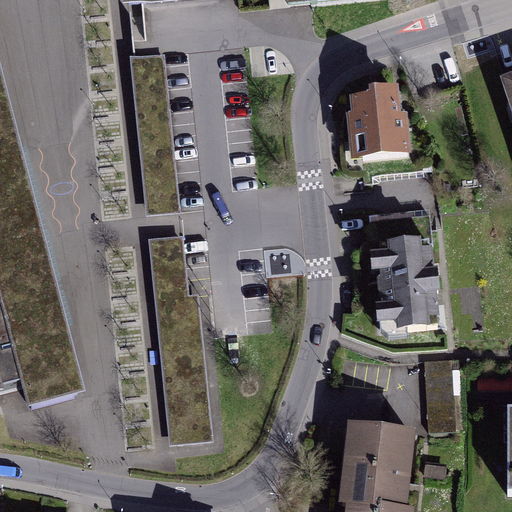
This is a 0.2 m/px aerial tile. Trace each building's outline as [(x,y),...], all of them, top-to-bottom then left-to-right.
[(280,0),(281,11),(376,1),(375,0),(280,0)] [(165,57),(131,60),(147,221),(181,217),(165,57)] [(511,124),(511,70),(496,76),(511,124)] [(401,151),(391,87),(343,94),(353,159),(401,151)] [(0,395),(26,389),(32,411),(79,399),(0,98),(0,395)] [(183,239),(149,242),(171,449),(215,445),(199,297),(189,298),(183,239)] [(433,338),(426,245),(368,249),(375,343),(433,338)] [(456,361),(424,363),(426,398),(458,396),(456,361)] [(428,432),(464,430),(462,398),(426,400),(428,432)] [(397,511),(406,436),(345,429),(339,490),(337,504),(348,505),(347,511),(397,511)]
